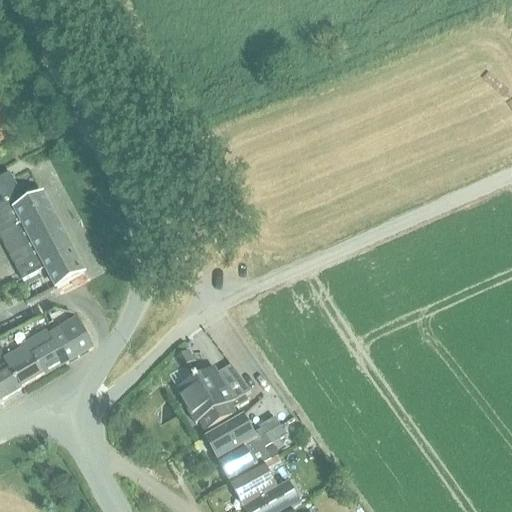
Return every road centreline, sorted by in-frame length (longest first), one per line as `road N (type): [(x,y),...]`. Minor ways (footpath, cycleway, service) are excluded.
road 1 (unclassified): [(65,423),(103,403),(204,313),(253,286),(511,177)]
road 2 (tertiary): [(50,399),(118,341),(139,301),(144,246),(107,154),(15,0)]
